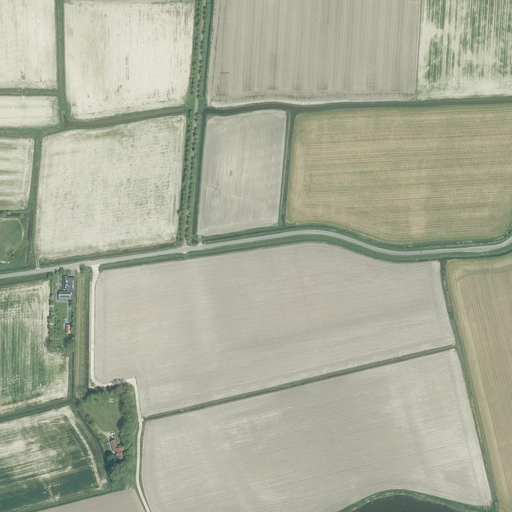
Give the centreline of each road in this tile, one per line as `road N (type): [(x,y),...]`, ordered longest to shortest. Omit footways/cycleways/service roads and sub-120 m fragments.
road 1 (unclassified): [(511,239),(394,253),(311,231),(185,249)]
road 2 (track): [(148,511),(137,484),(133,379),(101,385),(91,371),(94,262)]
road 3 (unclassified): [(0,277),(185,249)]
